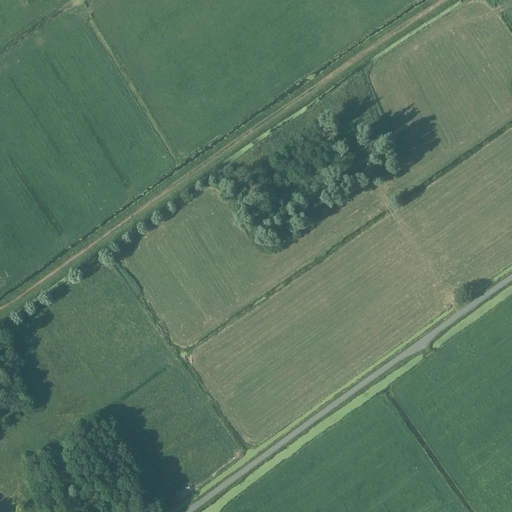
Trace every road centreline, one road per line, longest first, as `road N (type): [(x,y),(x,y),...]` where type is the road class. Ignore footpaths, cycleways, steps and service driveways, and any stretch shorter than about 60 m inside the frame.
road 1 (track): [(0,310),(442,0)]
road 2 (unclassified): [(189,511),(511,279)]
